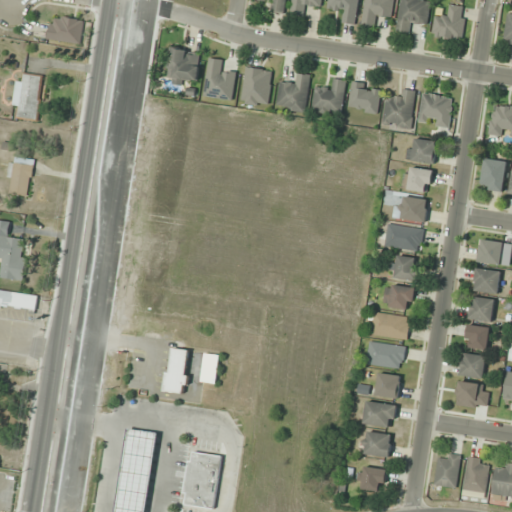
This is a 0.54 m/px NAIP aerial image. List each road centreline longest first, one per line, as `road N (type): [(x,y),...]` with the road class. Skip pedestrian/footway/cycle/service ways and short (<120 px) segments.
road 1 (residential): [(409,511),(488,0)]
road 2 (secondary): [(53,511),(130,0)]
road 3 (residential): [(511,77),(244,36),(123,0)]
